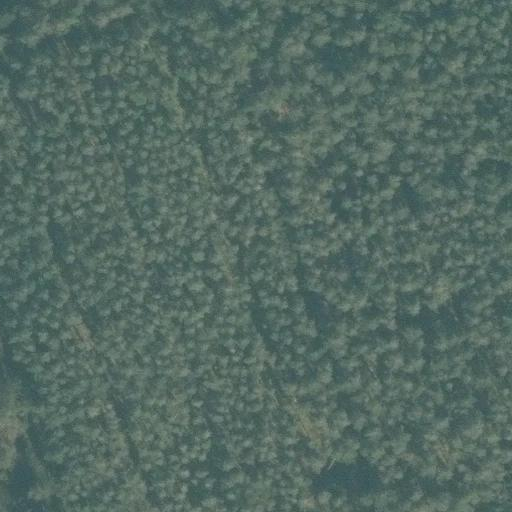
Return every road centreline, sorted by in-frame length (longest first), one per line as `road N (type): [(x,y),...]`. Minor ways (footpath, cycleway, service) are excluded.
road 1 (track): [(148,0),(0,42)]
road 2 (track): [(0,377),(45,511)]
